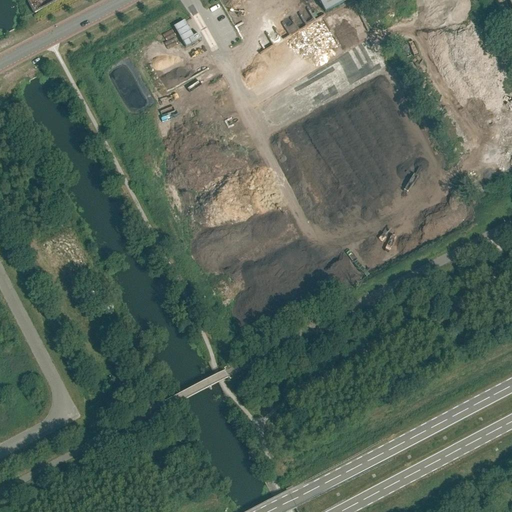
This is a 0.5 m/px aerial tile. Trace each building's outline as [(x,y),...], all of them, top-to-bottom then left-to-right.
[(318,0),(325,12),(348,0),(318,0)] [(193,37),(184,21),(174,27),(186,48),(201,39),(198,34),(193,37)] [(59,226),(63,236),(74,231),(70,221),(59,226)] [(77,231),(58,238),(65,259),(85,252),(77,231)] [(91,289),(100,285),(98,280),(89,284),(91,289)]
